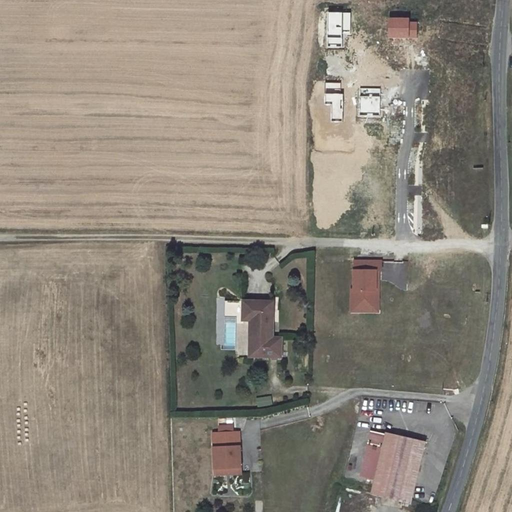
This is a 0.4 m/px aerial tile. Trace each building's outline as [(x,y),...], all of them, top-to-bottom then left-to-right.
[(343,47),(342,31),(349,31),(349,14),(328,14),(329,47),(343,47)] [(389,19),(389,37),(416,37),(416,23),(408,23),(408,18),(389,19)] [(436,18),(434,40),(483,46),(486,23),(436,18)] [(342,95),(340,95),(340,83),(325,83),(325,104),(331,104),(331,121),(342,121),(342,95)] [(380,89),(360,89),(360,115),(380,115),(380,89)] [(310,165),(310,214),(373,214),(372,164),(310,165)] [(382,271),(382,261),(355,261),(354,290),(354,308),(367,308),(367,305),(376,305),(376,270),(379,271),(382,271)] [(387,262),(388,285),(407,285),(407,262),(387,262)] [(354,308),(354,290),(352,290),(352,312),(379,312),(379,271),(376,270),(376,305),(367,305),(367,308),(354,308)] [(274,302),(243,301),(243,317),(251,318),(251,320),(250,357),(281,357),(282,338),(273,338),(274,302)] [(411,503),(426,442),(387,433),(386,434),(371,431),(366,453),(381,457),(376,479),(372,494),(411,503)] [(213,434),(214,448),(217,448),(217,456),(220,456),(220,468),(241,467),(239,432),(213,434)] [(217,448),(214,448),(216,475),(241,473),(241,467),(220,468),(220,456),(217,456),(217,448)] [(381,457),(366,453),(361,476),(376,479),(381,457)]
